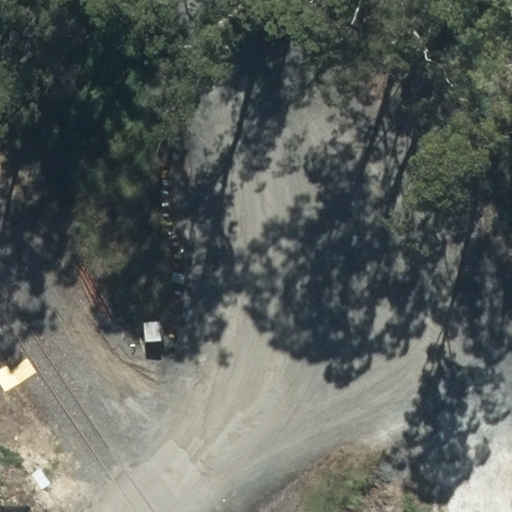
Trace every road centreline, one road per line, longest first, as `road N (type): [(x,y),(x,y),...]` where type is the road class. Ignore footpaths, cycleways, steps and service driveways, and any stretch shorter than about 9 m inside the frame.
road 1 (unclassified): [(200,0),(230,121),(230,236),(200,437),(148,511)]
road 2 (unknown): [(224,295),(511,424)]
